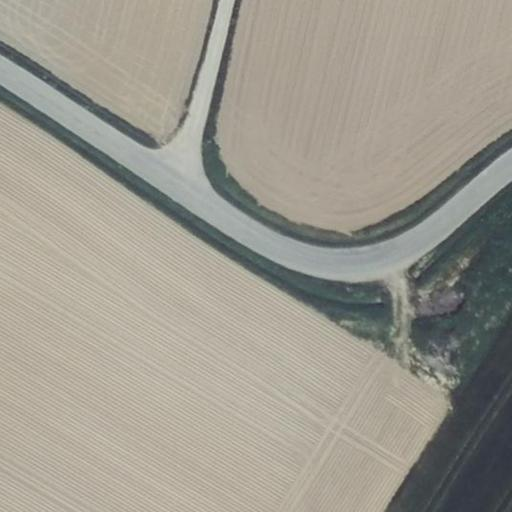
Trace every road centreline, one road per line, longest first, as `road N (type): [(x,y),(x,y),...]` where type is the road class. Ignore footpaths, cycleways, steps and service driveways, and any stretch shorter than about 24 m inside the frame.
road 1 (tertiary): [(0,67),(240,227),(308,260),(352,265),(394,257),(511,164)]
road 2 (track): [(179,186),(228,0)]
